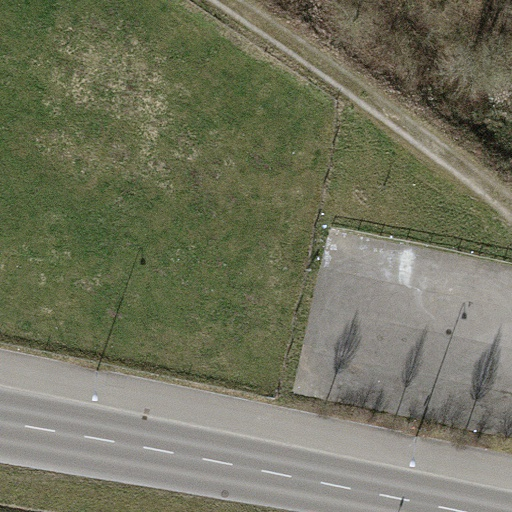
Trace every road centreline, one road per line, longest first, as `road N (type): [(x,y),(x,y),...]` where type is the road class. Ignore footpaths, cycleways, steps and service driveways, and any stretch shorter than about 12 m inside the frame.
road 1 (tertiary): [(462,511),(0,422)]
road 2 (track): [(511,213),(352,84),(229,0)]
